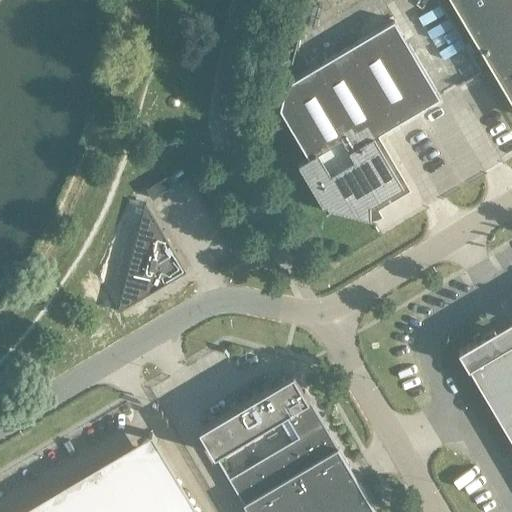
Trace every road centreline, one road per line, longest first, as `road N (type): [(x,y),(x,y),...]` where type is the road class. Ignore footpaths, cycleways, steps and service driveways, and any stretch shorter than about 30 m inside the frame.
road 1 (unclassified): [(324,317),(207,307),(0,428)]
road 2 (unclassified): [(439,511),(324,317)]
road 3 (unclassified): [(511,208),(324,317)]
